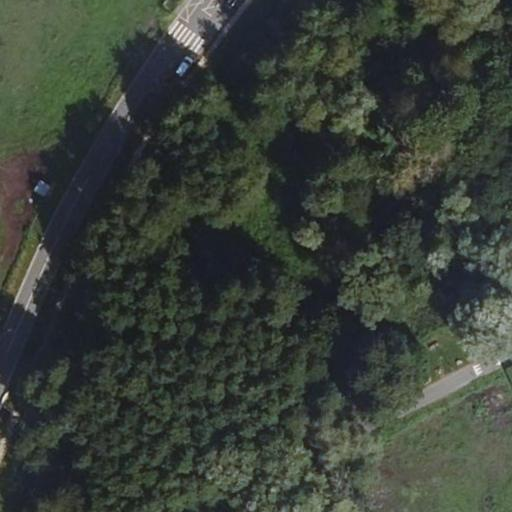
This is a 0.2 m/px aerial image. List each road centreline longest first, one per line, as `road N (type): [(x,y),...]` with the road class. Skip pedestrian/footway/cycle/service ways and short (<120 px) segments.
road 1 (tertiary): [(213,0),(67,234),(0,379)]
road 2 (residential): [(207,511),(511,353)]
